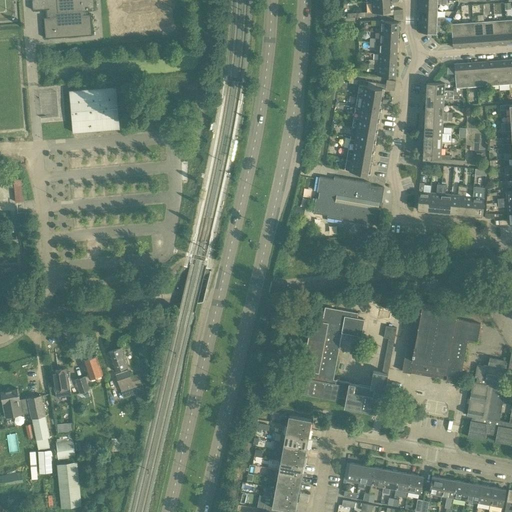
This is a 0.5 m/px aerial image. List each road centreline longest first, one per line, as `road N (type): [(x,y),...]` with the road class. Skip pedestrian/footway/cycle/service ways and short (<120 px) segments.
road 1 (secondary): [(272,0),(255,144),(169,511)]
road 2 (secondary): [(202,511),(289,143),(304,0)]
road 3 (residential): [(511,240),(476,239),(466,224),(406,218),(397,208),(393,158),(402,103),(423,56)]
road 4 (residential): [(511,470),(330,436)]
